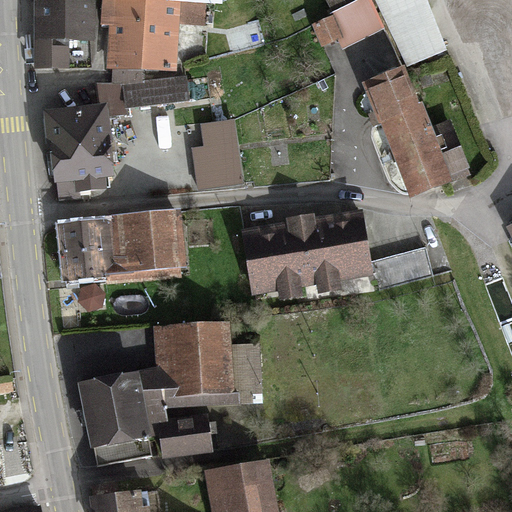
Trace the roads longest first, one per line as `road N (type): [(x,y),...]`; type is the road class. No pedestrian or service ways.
road 1 (residential): [(21,216),(318,193),(441,209),(473,203),(503,180),(511,150),(459,24)]
road 2 (primary): [(59,484),(21,216)]
road 3 (primary): [(21,216),(3,0)]
